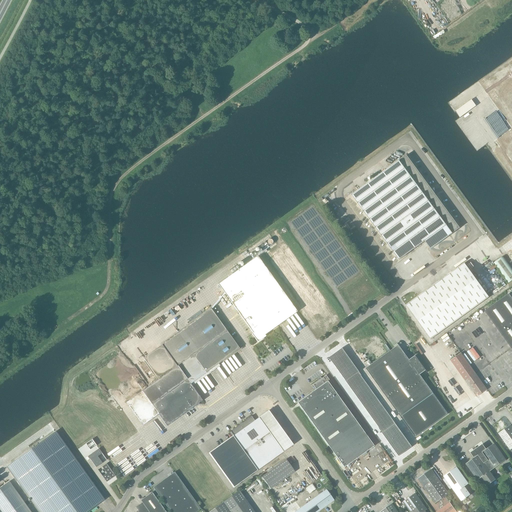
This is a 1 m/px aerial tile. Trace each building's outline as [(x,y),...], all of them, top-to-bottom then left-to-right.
[(461,117),(477,105),(472,99),(457,111),(456,111),(461,117)] [(406,155),(352,195),(399,260),(424,241),(430,250),(452,233),(460,228),(435,195),(433,189),(432,190),(406,155)] [(491,252),(479,260),(481,262),(493,255),(491,252)] [(252,334),(257,342),(266,336),(265,335),(277,326),(297,312),(277,283),(257,256),(218,284),(253,333),(252,334)] [(511,268),(503,256),(494,263),(509,283),(511,281),(511,268)] [(489,297),(464,263),(406,305),(431,339),(489,297)] [(497,276),(500,274),(495,266),(492,268),(497,276)] [(511,298),(509,294),(484,311),(511,349),(511,298)] [(161,344),(162,346),(144,359),(158,380),(126,402),(143,425),(159,414),(167,426),(202,401),(191,384),(206,373),(239,349),(240,349),(234,341),(236,340),(235,338),(233,339),(211,308),(186,326),(161,344)] [(448,334),(483,383),(500,371),(465,322),(448,334)] [(409,360),(399,345),(366,369),(401,417),(416,439),(449,415),(433,394),(420,375),(426,370),(415,356),(409,360)] [(341,348),(337,351),(343,358),(347,356),(341,348)] [(340,360),(343,358),(337,351),(332,355),(338,362),(340,360)] [(240,353),(237,355),(244,367),(247,365),(240,353)] [(461,353),(451,360),(477,397),(487,390),(461,353)] [(332,355),(328,358),(334,365),(338,362),(332,355)] [(347,356),(343,358),(340,360),(343,364),(350,360),(347,356)] [(338,362),(334,365),(337,369),(343,364),(340,360),(338,362)] [(346,368),(352,364),(350,360),(343,364),(346,368)] [(232,370),(235,368),(231,361),(227,363),(232,370)] [(343,364),(337,369),(339,373),(346,368),(343,364)] [(349,372),(355,368),(352,364),(346,368),(349,372)] [(346,368),(339,373),(342,377),(349,372),(346,368)] [(349,372),(352,377),(353,376),(358,372),(355,368),(349,372)] [(342,377),(345,381),(352,377),(349,372),(342,377)] [(374,446),(332,388),(334,387),(326,375),(321,379),(320,377),(321,378),(319,380),(313,385),(316,389),(297,403),(344,468),(374,446)] [(355,379),(353,376),(352,377),(345,381),(348,385),(355,379)] [(355,379),(348,385),(350,388),(357,383),(355,379)] [(357,383),(350,388),(352,391),(360,386),(357,383)] [(355,394),(362,389),(360,386),(352,391),(355,394)] [(357,398),(364,392),(362,389),(355,394),(357,398)] [(364,392),(357,398),(359,401),(367,396),(364,392)] [(367,396),(359,401),(362,404),(369,399),(367,396)] [(375,407),(380,403),(377,398),(371,402),(374,405),(375,407)] [(362,404),(364,407),(371,402),(369,399),(362,404)] [(374,405),(371,402),(364,407),(366,411),(374,405)] [(369,414),(375,409),(376,409),(375,407),(374,405),(366,411),(367,412),(369,414)] [(269,411),(259,418),(254,421),(251,416),(242,423),(241,423),(241,424),(230,431),(234,436),(209,453),(234,487),(257,471),(283,452),(293,445),(269,411)] [(378,427),(384,422),(386,421),(384,418),(382,419),(376,424),(378,427)] [(396,424),(389,429),(392,433),(398,428),(396,424)] [(498,434),(510,450),(511,448),(511,426),(511,425),(498,434)] [(398,428),(392,433),(395,437),(401,432),(398,428)] [(385,437),(392,433),(389,429),(383,433),(385,437)] [(87,511),(104,500),(56,432),(7,467),(39,511),(87,511)] [(398,441),(404,436),(401,432),(395,437),(398,441)] [(392,433),(385,437),(388,442),(395,437),(392,433)] [(404,436),(398,441),(401,445),(403,443),(407,440),(404,436)] [(388,442),(391,446),(398,441),(395,437),(388,442)] [(403,443),(408,450),(412,447),(407,440),(403,443)] [(394,450),(398,447),(401,445),(398,441),(391,446),(394,450)] [(403,443),(401,445),(398,447),(403,453),(408,450),(403,443)] [(496,480),(490,472),(506,460),(494,444),(486,449),(482,444),(470,453),(474,458),(466,464),(477,480),(482,477),(487,485),(496,480)] [(398,447),(394,450),(399,456),(403,453),(398,447)] [(96,468),(102,463),(97,456),(102,453),(106,460),(106,461),(107,460),(99,448),(88,456),(96,468)] [(262,477),(270,489),(295,472),(286,459),(262,477)] [(115,476),(106,464),(102,467),(107,473),(102,476),(98,470),(106,482),(115,476)] [(456,493),(464,487),(468,484),(456,468),(444,477),(456,493)] [(435,503),(448,494),(431,470),(418,479),(435,503)] [(153,488),(170,511),(196,511),(201,509),(175,472),(153,488)] [(30,511),(9,482),(0,488),(0,511),(30,511)] [(308,490),(311,495),(317,492),(314,486),(308,490)] [(470,495),(464,487),(456,493),(462,501),(470,495)] [(317,511),(324,508),(334,500),(329,494),(330,493),(327,489),(294,511),(317,511)] [(223,502),(230,511),(254,511),(239,491),(223,502)] [(165,511),(152,492),(141,501),(142,503),(136,507),(138,511),(136,511),(165,511)] [(423,511),(425,511),(427,510),(415,493),(403,502),(410,511),(423,511)] [(230,511),(223,502),(209,511),(230,511)] [(455,511),(449,503),(436,511),(455,511)]
